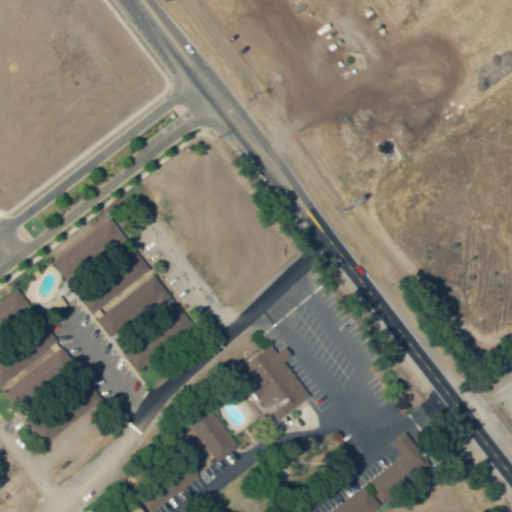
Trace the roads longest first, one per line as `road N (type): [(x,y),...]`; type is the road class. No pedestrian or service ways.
road 1 (secondary): [(511,479),(142,0)]
road 2 (residential): [(326,239),(176,372),(122,451),(47,511)]
road 3 (residential): [(0,269),(218,98)]
road 4 (residential): [(200,76),(0,234)]
